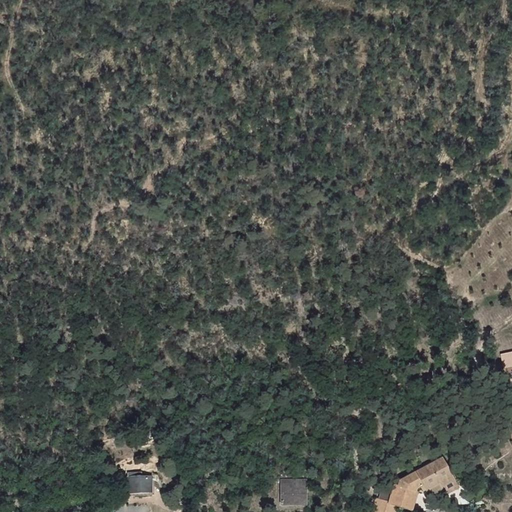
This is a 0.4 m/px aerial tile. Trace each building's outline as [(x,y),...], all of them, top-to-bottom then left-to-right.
[(507,382),(511,380),(511,351),(500,355),(507,382)] [(415,502),(416,486),(413,482),(419,477),(423,481),(438,470),(440,473),(448,467),(432,448),(396,478),(396,481),(391,482),(392,501),(415,502)] [(452,471),(448,467),(440,473),(438,470),(423,481),(419,477),(413,482),(416,486),(423,486),(439,476),(441,479),(452,471)] [(148,477),(128,479),(129,491),(136,490),(135,488),(148,486),(148,477)] [(306,482),(282,481),(281,502),(298,502),(298,506),(306,505),(306,482)]
